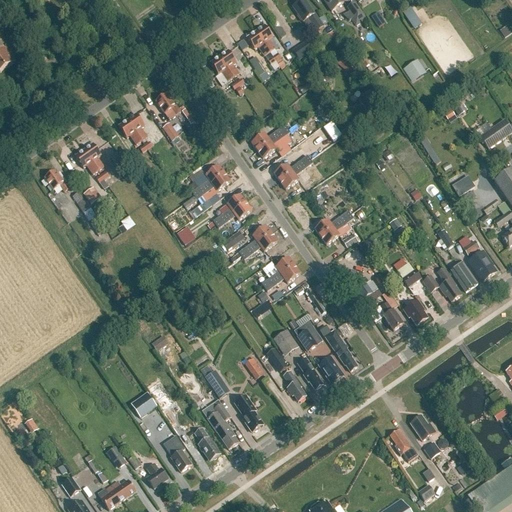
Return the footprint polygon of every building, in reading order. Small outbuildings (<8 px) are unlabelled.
[(322,0),(331,13),(344,5),(340,0),(322,0)] [(304,1),(293,9),(303,24),(308,20),(312,26),(319,21),(315,15),(314,16),(304,1)] [(349,20),(354,27),(364,19),(353,4),(345,10),(351,18),(349,20)] [(403,15),(414,31),(422,26),(410,10),(403,15)] [(385,25),(382,20),(375,25),(378,29),(385,25)] [(511,28),(510,26),(500,33),(505,39),(511,34),(511,28)] [(256,34),(270,55),(276,51),(269,42),(273,40),(264,28),(256,34)] [(258,50),(265,59),(270,55),(256,34),(247,40),(255,52),(258,50)] [(0,73),(15,64),(9,55),(12,53),(0,35),(0,73)] [(308,42),(294,51),(301,61),(315,52),(308,42)] [(219,59),(234,80),(239,77),(233,67),(236,65),(228,53),(219,59)] [(269,62),(272,66),(282,59),(278,55),(269,62)] [(266,73),(255,58),(249,62),(260,77),(266,73)] [(222,75),(228,84),(234,80),(219,59),(210,65),(219,77),(222,75)] [(411,83),(422,75),(415,65),(408,70),(410,73),(406,76),(411,83)] [(232,86),(236,92),(246,85),(242,80),(240,82),(232,86)] [(171,111),(175,118),(181,114),(176,107),(175,108),(166,96),(155,103),(164,116),(171,111)] [(453,109),(459,117),(463,114),(459,108),(457,106),(453,109)] [(444,117),(447,121),(455,117),(451,112),(444,117)] [(127,123),(142,143),(147,140),(141,131),(145,128),(136,116),(127,123)] [(242,125),(246,131),(258,123),(254,117),(242,125)] [(505,121),(481,138),(490,151),(511,135),(511,130),(510,127),(505,121)] [(130,138),(136,147),(142,143),(127,123),(119,129),(127,141),(130,138)] [(180,138),(170,123),(163,128),(172,143),(180,138)] [(264,136),(251,145),(257,153),(287,131),(284,128),(267,140),(264,136)] [(287,131),(257,153),(263,161),(276,152),(282,159),(291,152),(287,146),(291,143),(287,137),(290,135),(287,131)] [(420,143),(423,148),(429,144),(425,139),(420,143)] [(149,142),(139,149),(142,154),(152,147),(149,142)] [(84,153),(98,173),(104,169),(98,160),(101,158),(93,146),(84,153)] [(318,162),(319,163),(327,157),(323,152),(315,159),(318,162)] [(87,168),(93,177),(98,173),(84,153),(75,159),(83,170),(87,168)] [(432,161),(435,166),(441,162),(437,157),(432,161)] [(274,176),(280,184),(310,162),(307,158),(290,171),(287,166),(274,176)] [(136,165),(145,178),(151,175),(142,162),(136,165)] [(280,184),(286,192),(299,183),(295,178),(313,166),(310,162),(280,184)] [(313,181),(321,171),(315,166),(307,176),(313,181)] [(199,188),(192,194),(194,198),(224,176),(218,168),(206,177),(205,176),(196,183),(199,188)] [(500,180),(494,184),(511,210),(511,172),(506,176),(505,174),(499,178),(500,180)] [(64,185),(55,173),(44,180),(53,193),(60,188),(64,194),(70,191),(65,184),(64,185)] [(106,173),(101,177),(104,181),(109,178),(106,173)] [(224,176),(194,198),(197,202),(201,207),(209,201),(217,195),(218,193),(230,184),(224,176)] [(101,177),(95,180),(99,185),(104,181),(101,177)] [(452,187),(459,199),(475,188),(468,177),(452,187)] [(318,194),(322,199),(330,193),(327,188),(318,194)] [(408,199),(416,196),(413,188),(405,191),(408,199)] [(88,196),(94,204),(105,197),(99,189),(88,196)] [(74,198),(84,213),(90,209),(80,193),(74,198)] [(213,223),(216,227),(246,205),(240,197),(227,206),(230,211),(213,223)] [(195,199),(183,208),(186,211),(197,203),(195,199)] [(201,207),(191,214),(195,220),(213,207),(209,201),(201,207)] [(216,227),(218,231),(236,218),(239,223),(252,213),(246,205),(216,227)] [(84,214),(89,223),(96,218),(90,210),(84,214)] [(361,212),(355,216),(359,221),(365,217),(361,212)] [(327,222),(315,231),(320,239),(350,217),(348,214),(340,219),(337,215),(328,222),(327,222)] [(494,224),(498,230),(511,220),(511,217),(510,214),(504,218),(494,224)] [(122,226),(126,232),(135,226),(129,217),(120,223),(122,226)] [(350,217),(320,239),(326,248),(339,238),(336,234),(347,226),(353,221),(350,217)] [(401,228),(396,221),(390,226),(394,232),(401,228)] [(91,229),(98,239),(106,234),(99,224),(91,229)] [(126,232),(122,226),(117,230),(121,235),(126,232)] [(347,226),(336,234),(339,238),(340,239),(351,232),(347,226)] [(238,255),(241,259),(271,237),(265,228),(252,238),(256,242),(238,255)] [(187,229),(177,236),(185,247),(195,241),(187,229)] [(434,235),(445,252),(452,248),(441,230),(434,235)] [(511,232),(501,239),(508,250),(511,247),(511,232)] [(239,233),(222,245),(227,252),(244,240),(239,233)] [(353,236),(342,243),(347,250),(357,243),(353,236)] [(241,259),(244,262),(261,250),(264,254),(277,245),(271,237),(241,259)] [(461,249),(467,258),(479,250),(474,242),(469,246),(468,244),(461,249)] [(468,264),(483,284),(496,275),(492,269),(494,268),(483,253),(468,264)] [(261,286),(264,290),(294,268),(288,260),(275,270),(279,274),(261,286)] [(451,273),(466,295),(478,286),(463,265),(460,261),(448,269),(451,273)] [(227,265),(220,269),(226,278),(233,274),(227,265)] [(406,267),(397,272),(397,273),(402,281),(413,273),(408,265),(406,267)] [(264,290),(267,294),(284,281),(287,286),(300,276),(294,268),(264,290)] [(445,295),(451,305),(461,298),(455,288),(456,288),(444,271),(437,275),(444,285),(439,289),(444,296),(445,295)] [(417,272),(403,281),(409,289),(423,280),(417,272)] [(362,300),(373,293),(362,277),(351,284),(362,300)] [(431,295),(439,289),(431,278),(423,284),(431,295)] [(311,291),(308,294),(324,318),(327,316),(311,291)] [(262,294),(258,298),(262,305),(267,301),(262,294)] [(410,319),(416,329),(428,321),(423,314),(424,313),(418,303),(407,310),(406,308),(403,310),(404,312),(403,313),(409,320),(410,319)] [(384,319),(393,333),(403,327),(393,313),(387,305),(380,309),(386,318),(384,319)] [(257,310),(253,313),(258,320),(262,317),(257,310)] [(324,324),(329,328),(333,322),(329,318),(324,324)] [(294,321),(288,325),(293,333),(299,329),(294,321)] [(307,332),(297,339),(307,353),(317,346),(307,332)] [(345,368),(345,367),(350,374),(358,369),(351,359),(351,358),(346,351),(347,350),(338,338),(339,337),(335,332),(325,339),(345,368)] [(287,333),(273,342),(284,359),(298,350),(287,333)] [(151,346),(156,353),(168,345),(163,338),(151,346)] [(319,368),(332,387),(344,379),(331,360),(319,368)] [(313,371),(306,361),(299,366),(306,376),(303,377),(308,385),(309,384),(315,393),(323,387),(318,381),(319,380),(313,371)] [(288,370),(283,363),(275,368),(279,375),(288,370)] [(259,368),(250,374),(256,382),(264,375),(259,368)] [(219,401),(230,394),(229,394),(215,373),(205,380),(219,401)] [(291,397),(292,396),(298,404),(306,399),(300,391),(301,390),(290,373),(283,378),(290,388),(287,391),(291,397)] [(140,420),(157,409),(148,396),(131,407),(140,420)] [(235,406),(238,410),(245,420),(243,421),(252,435),(254,434),(255,434),(257,432),(258,431),(263,427),(257,419),(258,418),(256,416),(255,415),(254,415),(256,413),(246,398),(235,406)] [(217,436),(229,452),(238,445),(234,439),(235,438),(225,424),(230,420),(221,407),(213,412),(216,416),(207,422),(217,436)] [(193,411),(189,414),(195,423),(200,420),(193,411)] [(430,426),(428,427),(421,418),(410,426),(422,443),(435,434),(430,426)] [(202,431),(194,436),(201,446),(198,447),(204,456),(205,455),(211,463),(219,457),(215,452),(217,451),(209,440),(202,431)] [(390,438),(407,463),(417,456),(402,435),(400,436),(397,433),(390,438)] [(171,460),(181,475),(192,467),(182,454),(185,451),(176,438),(163,447),(172,460),(171,460)] [(440,451),(447,446),(445,442),(437,446),(440,451)] [(423,452),(430,462),(441,455),(433,445),(423,452)] [(126,465),(119,455),(112,459),(119,469),(126,465)] [(134,458),(129,462),(136,472),(141,468),(134,458)] [(95,461),(89,465),(97,476),(103,472),(95,461)] [(461,461),(452,468),(458,475),(466,468),(461,461)] [(151,478),(147,481),(154,491),(168,482),(161,471),(159,472),(154,466),(147,471),(151,478)] [(429,484),(435,480),(429,471),(426,473),(430,479),(427,481),(429,484)] [(99,477),(105,485),(110,482),(104,473),(99,477)] [(468,493),(479,511),(495,511),(511,501),(511,492),(502,499),(495,487),(498,485),(493,477),(468,493)] [(75,508),(72,510),(69,511),(87,511),(82,504),(87,501),(73,481),(61,488),(75,508)] [(112,488),(122,503),(136,494),(128,482),(121,488),(118,484),(112,488)] [(428,487),(418,494),(424,503),(434,497),(428,487)] [(101,501),(108,511),(109,511),(122,503),(112,488),(106,492),(109,496),(101,501)] [(385,511),(407,511),(401,502),(385,511)]
